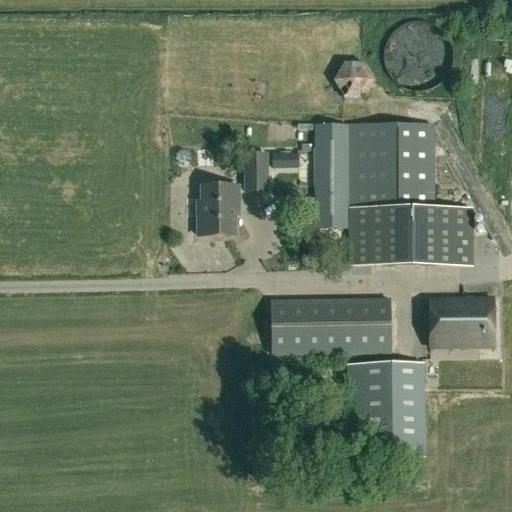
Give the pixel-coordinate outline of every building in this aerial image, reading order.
[(368,57),(330,75),(342,99),(379,81),(368,57)] [(314,209),(314,228),(346,228),(345,125),(314,126),(314,198),(314,209)] [(430,125),(348,125),(349,265),(471,265),(471,209),(431,210),(430,125)] [(492,165),(509,164),(507,133),(490,133),(492,165)] [(244,192),(265,192),(264,155),(244,155),(244,192)] [(271,155),(271,168),(297,168),(297,155),(271,155)] [(238,187),(200,188),(200,203),(196,203),(196,237),(234,237),(234,216),(238,216),(238,187)] [(314,209),(314,198),(305,198),(305,209),(314,209)] [(272,356),(390,353),(389,300),(271,302),(272,356)] [(428,349),(492,348),(491,300),(427,301),(428,349)] [(425,460),(423,364),(355,365),(357,461),(425,460)]
